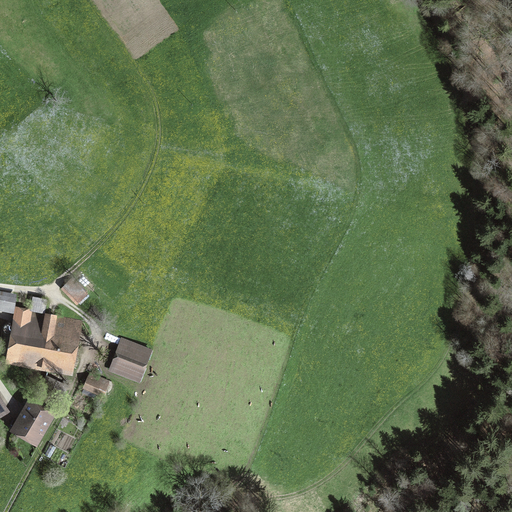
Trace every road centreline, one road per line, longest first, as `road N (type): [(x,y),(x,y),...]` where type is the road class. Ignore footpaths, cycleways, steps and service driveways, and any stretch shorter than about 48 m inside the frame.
road 1 (track): [(454,64),(481,188),(476,242),(443,355),(314,486),(210,511)]
road 2 (track): [(189,511),(233,485),(248,465),(302,309),(355,199),(349,136),(285,0)]
road 3 (track): [(6,511),(94,341)]
road 4 (track): [(0,286),(55,294),(92,325),(94,341)]
